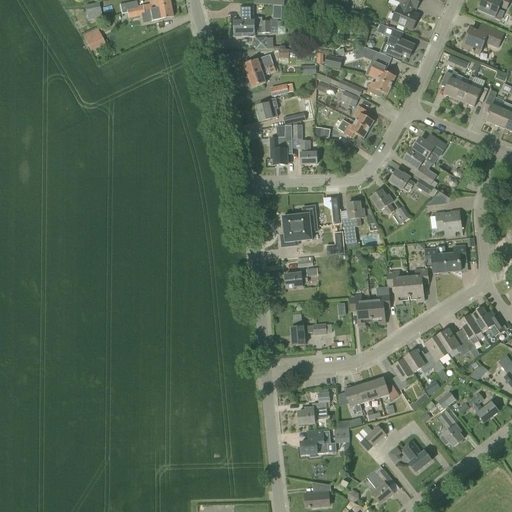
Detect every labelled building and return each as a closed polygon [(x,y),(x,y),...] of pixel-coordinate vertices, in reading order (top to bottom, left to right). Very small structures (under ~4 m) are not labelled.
[(153,0),(155,9),(170,6),(168,0),(153,0)] [(416,10),(420,0),(389,0),(388,4),(398,8),(392,22),(412,31),(418,17),(412,14),(414,9),(416,10)] [(506,10),(510,0),(482,0),(477,12),(494,20),(495,19),(499,21),(501,20),(503,14),(503,12),(499,10),(500,7),(506,10)] [(121,15),(143,11),(142,6),(136,7),(135,2),(119,5),(120,10),(121,15)] [(96,19),(102,18),(98,3),(93,5),(96,19)] [(170,6),(155,9),(157,22),(172,19),(170,6)] [(234,28),(278,27),(277,20),(270,20),(270,22),(261,22),(261,19),(253,19),(253,7),(240,7),(240,20),(234,20),(234,28)] [(143,11),(121,15),(122,20),(128,19),(144,16),(143,11)] [(307,18),(307,19),(307,20),(307,21),(308,22),(308,23),(309,23),(310,24),(311,24),(312,24),(313,24),(314,23),(315,22),(315,21),(316,20),(316,19),(316,18),(315,17),(314,16),(314,15),(313,15),(312,15),(311,15),(310,15),(309,15),(308,16),(307,17),(307,18)] [(389,38),(392,30),(380,25),(377,34),(389,38)] [(278,27),(234,28),(234,38),(255,37),(255,34),(278,34),(278,27)] [(497,48),(503,35),(487,28),(484,35),(471,29),(463,48),(479,55),(484,43),(497,48)] [(95,34),(94,32),(83,37),(87,45),(101,38),(98,32),(95,34)] [(255,51),(267,51),(267,38),(255,39),(255,51)] [(399,41),(391,38),(384,54),(399,60),(401,56),(409,59),(414,47),(399,40),(399,41)] [(305,46),(304,53),(315,54),(316,47),(305,46)] [(388,66),(392,58),(364,47),(353,51),(356,60),(364,58),(388,66)] [(289,60),(289,51),(279,50),(278,59),(289,60)] [(467,69),(469,63),(450,55),(447,61),(467,69)] [(248,77),(274,68),(270,56),(258,60),(244,65),(248,77)] [(327,56),(324,66),(340,70),(342,60),(327,56)] [(391,87),(396,77),(385,72),(387,68),(375,62),(368,76),(377,80),(391,87)] [(300,75),(316,75),(316,67),(299,67),(300,75)] [(274,68),(248,77),(250,83),(248,85),(249,89),(252,88),(252,89),(266,84),(263,77),(276,73),(274,68)] [(452,103),(461,83),(451,79),(452,75),(447,73),(441,86),(447,88),(444,95),(450,98),(449,101),(450,102),(452,103)] [(495,78),(505,82),(507,77),(497,73),(495,78)] [(470,88),(471,88),(474,79),(470,77),(467,86),(461,83),(452,103),(455,105),(457,104),(458,101),(463,104),(470,88)] [(339,84),(332,80),(330,84),(337,87),(337,88),(359,98),(363,90),(340,80),(339,84)] [(387,96),(391,87),(377,80),(375,85),(371,83),(367,93),(380,99),(382,94),(387,96)] [(326,94),(329,86),(320,82),(317,91),(326,94)] [(294,92),(292,85),(286,86),(286,85),(270,89),(272,98),(289,95),(289,94),(294,92)] [(481,92),(471,88),(470,88),(463,104),(464,104),(462,108),(465,109),(467,108),(468,106),(474,108),(477,101),(482,103),(488,90),(482,88),(481,92)] [(493,130),(501,110),(492,106),(497,94),(491,91),(485,104),(491,107),(485,122),(491,125),(490,127),(491,129),(493,130)] [(340,102),(349,106),(355,109),(359,99),(345,92),(340,102)] [(273,110),(272,108),(277,106),(276,99),(267,101),(268,105),(256,107),(260,122),(275,119),(278,118),(275,110),(273,110)] [(355,123),(368,131),(374,122),(364,116),(367,112),(360,108),(354,117),(357,119),(355,123)] [(505,130),(511,114),(501,110),(493,130),(496,131),(498,130),(499,128),(505,130)] [(284,126),(306,122),(304,114),(283,119),(284,126)] [(511,114),(505,130),(504,133),(503,134),(506,135),(507,135),(509,132),(511,133),(511,114)] [(363,140),(368,131),(355,123),(353,127),(349,125),(343,134),(351,138),(353,134),(363,140)] [(302,126),(291,127),(292,140),(294,140),(294,141),(303,140),(302,126)] [(292,142),(292,140),(291,127),(285,127),(285,134),(284,134),(285,138),(271,139),(271,160),(273,160),(274,166),(287,166),(286,149),(286,142),(292,142)] [(325,139),(326,130),(315,129),(314,138),(325,139)] [(411,150),(425,160),(427,160),(434,149),(441,154),(446,147),(435,140),(431,146),(420,139),(413,151),(411,150)] [(311,154),(310,141),(300,142),(301,154),(301,166),(317,165),(317,154),(311,154)] [(421,165),(425,160),(411,150),(404,162),(417,171),(421,165)] [(459,170),(458,170),(458,169),(457,169),(457,170),(456,170),(455,170),(455,171),(454,171),(454,172),(453,172),(453,173),(453,174),(453,175),(453,176),(454,176),(454,177),(455,177),(455,178),(456,178),(457,178),(458,178),(459,178),(460,178),(460,177),(461,177),(461,176),(461,175),(462,175),(462,174),(462,173),(462,172),(461,172),(461,171),(460,171),(460,170),(459,170)] [(403,176),(397,172),(389,182),(402,191),(408,195),(415,184),(409,180),(410,179),(404,175),(403,176)] [(434,182),(435,180),(423,172),(422,174),(418,179),(430,187),(431,186),(434,182)] [(429,196),(433,189),(419,180),(415,188),(429,196)] [(386,198),(382,191),(371,199),(380,212),(384,209),(388,216),(395,212),(390,205),(393,203),(388,197),(386,198)] [(342,221),(346,250),(360,249),(359,243),(357,244),(355,228),(361,227),(360,220),(364,219),(363,210),(361,211),(360,204),(347,205),(349,220),(342,221)] [(281,226),(279,227),(280,231),(315,227),(313,206),(300,208),(300,215),(280,218),(281,226)] [(403,222),(410,217),(403,207),(397,212),(403,222)] [(461,235),(459,212),(451,213),(451,215),(444,216),(444,214),(436,215),(438,231),(445,230),(446,237),(461,235)] [(282,237),(278,237),(280,250),(297,248),(296,244),(311,242),(311,235),(316,234),(315,227),(280,231),(280,235),(282,235),(282,237)] [(446,256),(447,273),(461,272),(460,264),(466,264),(465,247),(453,248),(454,255),(446,256)] [(447,273),(446,256),(438,256),(437,250),(425,251),(426,268),(432,267),(433,275),(447,273)] [(407,278),(410,301),(417,300),(417,303),(424,303),(422,285),(428,284),(427,270),(415,271),(415,277),(407,278)] [(410,301),(407,278),(399,278),(399,273),(387,274),(388,289),(394,289),(396,305),(402,304),(402,301),(410,301)] [(301,277),(301,274),(285,276),(286,289),(302,288),(302,284),(308,283),(307,276),(301,277)] [(369,302),(371,322),(378,322),(379,325),(385,325),(384,309),(390,309),(388,288),(376,289),(377,301),(369,302)] [(371,322),(369,302),(361,303),(361,297),(350,298),(351,312),(357,312),(358,327),(365,327),(364,323),(371,322)] [(504,332),(495,318),(492,312),(487,315),(483,310),(471,317),(481,333),(482,333),(482,334),(490,329),(495,338),(504,332)] [(475,360),(480,357),(475,349),(476,349),(473,345),(478,342),(475,337),(481,333),(471,317),(471,316),(459,324),(467,336),(461,339),(470,353),(471,354),(475,360)] [(302,328),(302,321),(293,322),(293,328),(291,329),(292,347),(305,346),(304,334),(313,334),(314,337),(326,336),(325,325),(313,326),(313,327),(302,328)] [(470,353),(461,339),(456,342),(449,331),(437,338),(448,355),(457,349),(462,357),(470,353)] [(439,361),(448,355),(437,338),(425,346),(433,358),(428,361),(436,374),(444,369),(439,361)] [(436,374),(428,361),(426,357),(421,361),(416,352),(410,356),(408,354),(404,357),(404,360),(404,361),(413,375),(413,374),(421,369),(425,375),(431,371),(434,376),(436,374)] [(405,380),(413,375),(404,361),(392,369),(398,377),(393,380),(400,392),(409,386),(405,380)] [(511,364),(510,362),(502,368),(508,376),(504,379),(511,388),(511,364)] [(479,380),(485,374),(478,367),(472,373),(479,380)] [(374,383),(379,399),(389,396),(384,379),(374,383)] [(369,402),(379,399),(374,383),(364,386),(369,402)] [(360,405),(354,389),(351,390),(350,386),(344,388),(345,392),(344,392),(350,409),(354,407),(356,414),(362,412),(360,405)] [(360,405),(369,402),(364,386),(354,389),(360,405)] [(429,387),(425,389),(429,396),(434,393),(429,387)] [(328,394),(328,391),(319,391),(319,395),(318,395),(319,403),(319,405),(312,405),(313,409),(305,410),(305,412),(298,413),(299,426),(315,425),(314,419),(326,418),(325,403),(329,403),(329,394),(328,394)] [(443,411),(456,401),(449,393),(437,402),(443,411)] [(483,410),(479,405),(480,404),(474,397),(467,403),(473,409),(477,414),(476,415),(484,424),(499,413),(491,403),(483,410)] [(389,416),(395,414),(392,406),(387,407),(389,416)] [(453,448),(463,440),(459,435),(461,433),(453,423),(458,420),(450,410),(438,419),(448,432),(443,436),(453,448)] [(373,412),(367,413),(369,421),(375,420),(374,415),(373,412)] [(351,428),(362,426),(360,419),(350,421),(351,428)] [(386,436),(378,426),(372,431),(367,426),(355,437),(360,442),(365,438),(367,441),(362,446),(368,452),(373,447),(374,447),(386,436)] [(335,444),(349,444),(348,429),(334,430),(335,444)] [(315,457),(315,455),(328,454),(327,445),(330,444),(329,430),(307,432),(308,443),(300,443),(301,456),(310,456),(310,458),(315,457)] [(421,455),(412,444),(403,451),(412,463),(409,465),(416,474),(431,462),(425,453),(421,455)] [(383,471),(380,467),(365,479),(367,482),(371,482),(375,478),(382,486),(372,495),(381,506),(394,495),(388,488),(394,483),(383,470),(383,471)] [(346,489),(349,484),(343,481),(340,486),(346,489)] [(306,509),(329,508),(328,493),(330,493),(330,487),(317,485),(318,494),(305,495),(306,509)]
